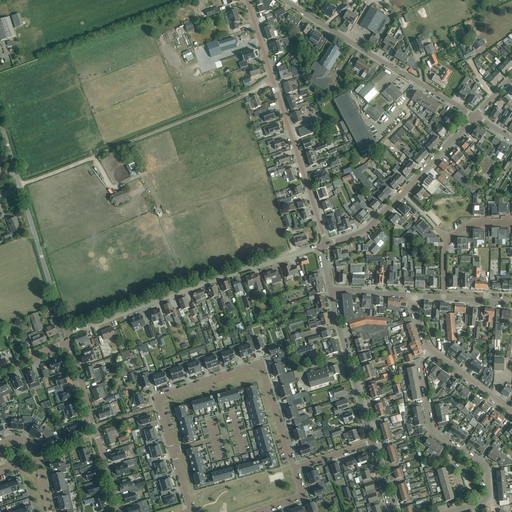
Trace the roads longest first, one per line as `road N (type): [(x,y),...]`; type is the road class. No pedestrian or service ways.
road 1 (residential): [(190,510),(159,407),(163,396),(259,366),(292,467)]
road 2 (track): [(19,185),(272,78)]
road 3 (unclassified): [(66,334),(320,245)]
road 4 (unclassified): [(325,244),(246,0)]
road 5 (residential): [(475,115),(282,0)]
road 6 (unclassified): [(66,334),(0,120)]
road 7 (residential): [(325,244),(367,228),(475,115)]
road 8 (unclassified): [(119,511),(68,341)]
road 9 (unclassified): [(372,441),(329,289)]
road 10 (residential): [(443,298),(448,239),(469,225),(511,223)]
